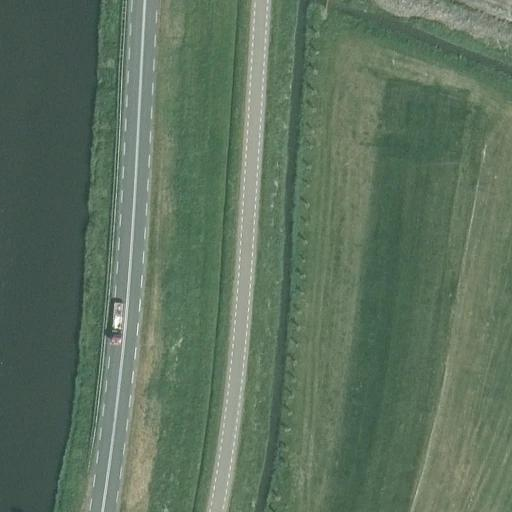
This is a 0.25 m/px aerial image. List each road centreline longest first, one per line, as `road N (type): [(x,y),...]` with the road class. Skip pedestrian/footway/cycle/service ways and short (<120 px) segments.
road 1 (unclassified): [(215,511),(245,285),(261,0)]
road 2 (primary): [(104,511),(139,199),(149,0)]
